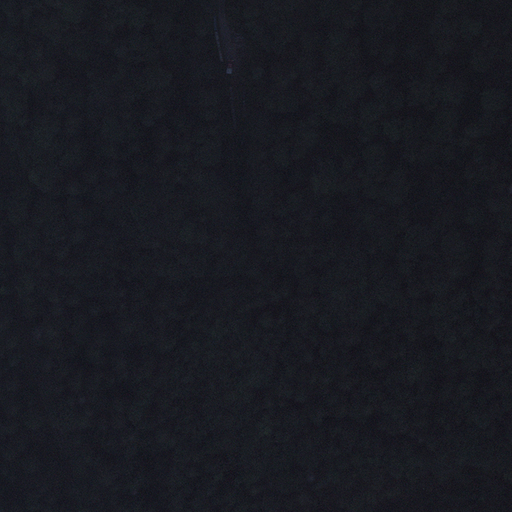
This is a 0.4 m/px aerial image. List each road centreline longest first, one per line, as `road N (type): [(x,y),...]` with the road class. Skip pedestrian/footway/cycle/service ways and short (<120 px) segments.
road 1 (track): [(80,511),(18,312),(0,96)]
road 2 (track): [(219,0),(252,223)]
